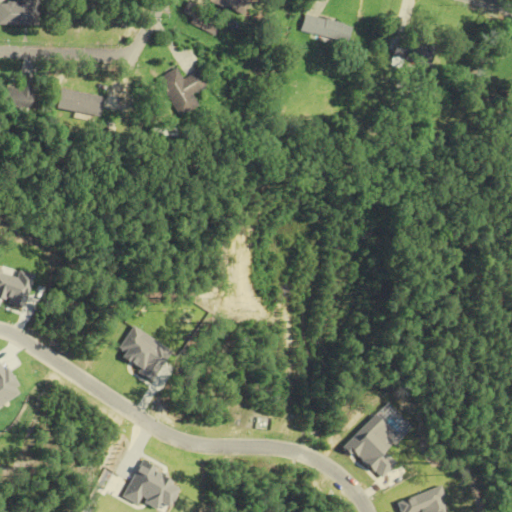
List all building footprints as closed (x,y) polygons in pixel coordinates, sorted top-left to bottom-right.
[(13,0),(14,4),(0,3),(0,25),(36,26),(35,0),(13,0)] [(246,0),(211,0),(234,16),(246,0)] [(180,12),(191,19),(190,22),(213,36),(221,23),(187,2),(180,12)] [(345,46),(351,28),(305,14),(299,32),(345,46)] [(433,48),(398,37),(391,61),(426,72),(433,48)] [(197,70),(180,79),(175,68),(155,78),(177,118),(197,108),(190,94),(206,86),(197,70)] [(31,80),(18,79),(18,89),(0,88),(0,107),(31,108),(31,80)] [(100,96),(57,89),(54,110),(97,117),(100,96)]
